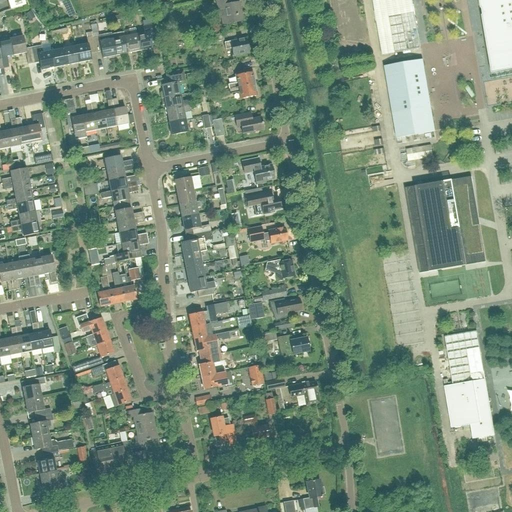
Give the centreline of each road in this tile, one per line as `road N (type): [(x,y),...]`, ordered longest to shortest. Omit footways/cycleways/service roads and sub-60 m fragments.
road 1 (residential): [(346,449),(286,142)]
road 2 (residential): [(149,169),(132,89),(121,82),(46,96)]
road 3 (residential): [(178,392),(145,398),(114,317),(163,305)]
road 4 (residential): [(197,477),(346,449)]
road 5 (residential): [(55,511),(197,477)]
road 6 (residential): [(286,142),(258,0)]
road 7 (residential): [(149,169),(286,142)]
road 8 (residential): [(163,305),(149,169)]
